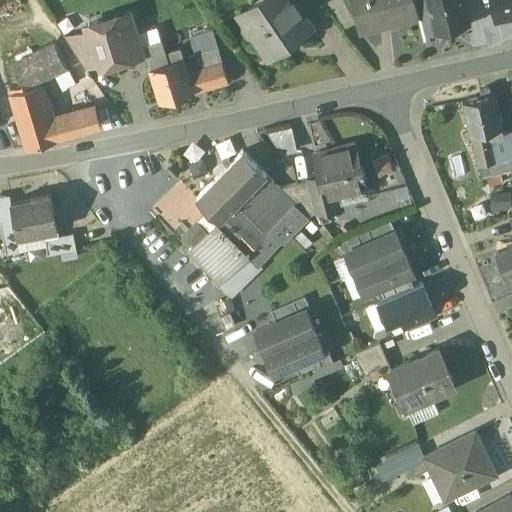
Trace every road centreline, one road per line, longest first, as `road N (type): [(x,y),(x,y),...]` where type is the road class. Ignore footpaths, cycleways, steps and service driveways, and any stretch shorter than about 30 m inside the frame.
road 1 (track): [(65,159),(349,511)]
road 2 (residential): [(0,173),(386,88)]
road 3 (residential): [(511,377),(386,88)]
road 4 (track): [(24,511),(230,365)]
road 5 (residential): [(386,88),(511,59)]
